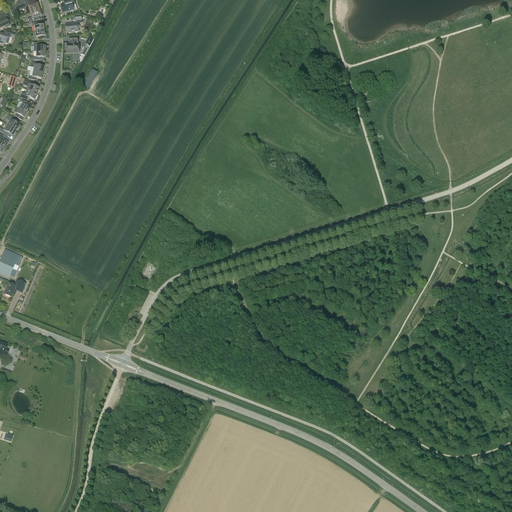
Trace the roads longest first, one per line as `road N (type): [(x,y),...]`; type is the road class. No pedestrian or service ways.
road 1 (unclassified): [(511,161),(450,192),(172,280),(127,352)]
road 2 (tertiary): [(421,511),(326,447),(123,363)]
road 3 (residential): [(0,171),(50,81),(53,39),(44,0)]
road 4 (unclassified): [(76,511),(123,363)]
road 5 (tertiary): [(123,363),(0,316)]
